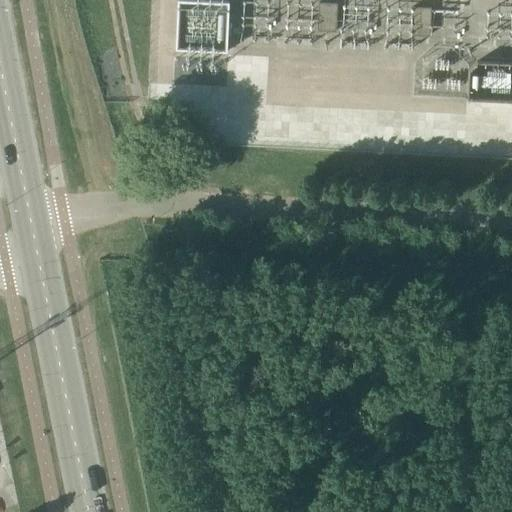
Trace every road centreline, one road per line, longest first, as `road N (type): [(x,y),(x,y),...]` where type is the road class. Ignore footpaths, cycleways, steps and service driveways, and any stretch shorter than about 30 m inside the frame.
road 1 (unclassified): [(511,222),(24,195)]
road 2 (tertiary): [(89,511),(24,195)]
road 3 (tertiary): [(24,195),(0,70)]
